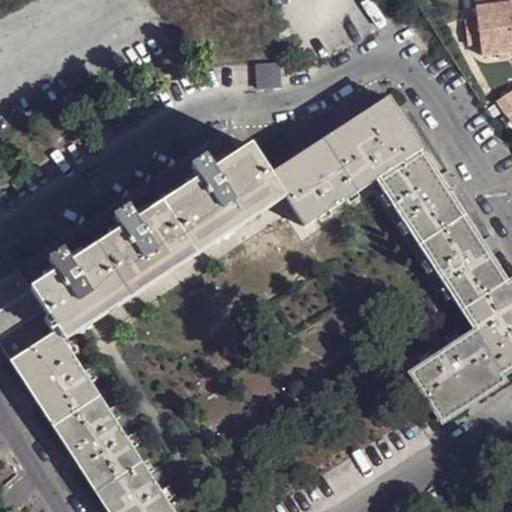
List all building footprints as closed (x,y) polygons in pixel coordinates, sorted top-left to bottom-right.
[(511,55),(511,48),(508,3),(492,5),(493,16),(477,18),(463,19),(465,43),(477,42),(479,59),(511,55)] [(493,16),(492,5),(476,6),(477,18),(493,16)] [(511,87),(503,94),(510,107),(511,106),(511,87)] [(304,228),(356,192),(374,180),(422,148),(388,96),(355,118),(322,139),(295,157),(269,175),(284,198),(304,228)] [(56,330),(64,342),(97,320),(130,299),(162,278),(195,256),(240,227),(284,198),(269,175),(249,146),(247,148),(213,170),(205,158),(189,168),(197,180),(161,203),(135,221),(127,208),(111,219),(119,230),(94,246),(70,263),(62,251),(47,261),(54,273),(29,289),(56,330)] [(511,275),(507,279),(486,246),(465,214),(443,181),(422,148),(374,180),(417,245),(460,310),(472,328),(407,372),(441,424),(474,403),(507,381),(504,376),(511,370),(511,275)] [(0,346),(10,362),(56,330),(29,289),(17,270),(0,281),(0,346)] [(174,511),(141,460),(99,395),(64,342),(56,330),(10,362),(31,394),(52,427),(73,459),(94,492),(107,511),(174,511)]
